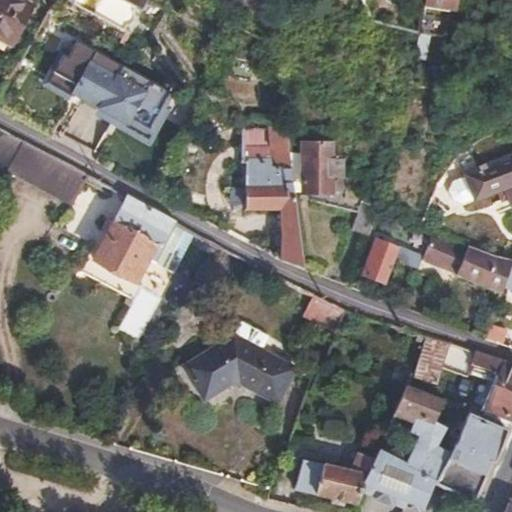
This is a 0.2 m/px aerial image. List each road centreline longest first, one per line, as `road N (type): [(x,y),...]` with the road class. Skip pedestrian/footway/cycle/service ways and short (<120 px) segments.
road 1 (residential): [(0,118),(348,297),(511,352)]
road 2 (residential): [(0,426),(240,511)]
